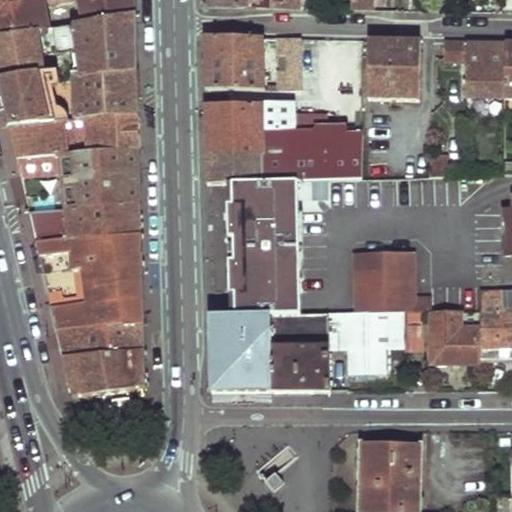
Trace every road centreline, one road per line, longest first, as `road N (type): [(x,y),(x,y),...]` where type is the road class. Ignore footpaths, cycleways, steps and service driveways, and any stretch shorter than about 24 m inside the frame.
road 1 (unknown): [(182,325),(296,321),(315,313),(337,238),(350,230),(456,230),(511,195)]
road 2 (tertiary): [(184,418),(175,24)]
road 3 (residential): [(511,29),(175,24)]
road 4 (residential): [(184,418),(511,412)]
road 5 (primary): [(103,499),(45,411),(12,334)]
road 6 (primary): [(12,334),(45,511)]
